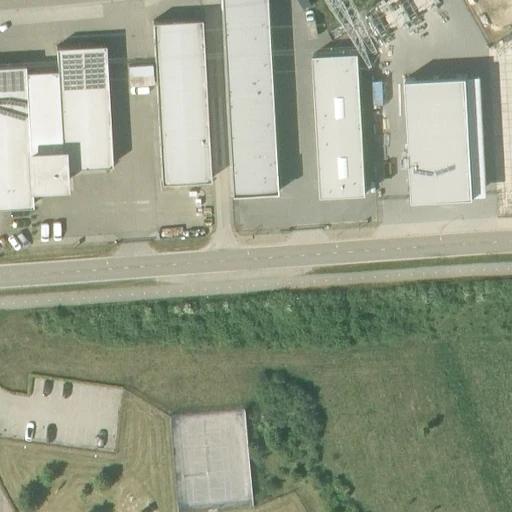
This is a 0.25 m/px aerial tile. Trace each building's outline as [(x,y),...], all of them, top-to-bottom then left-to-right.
[(220,0),(231,194),(281,191),(270,0),(220,0)] [(152,22),(161,183),(210,180),(202,19),(152,22)] [(112,165),(105,44),(56,47),(61,151),(30,152),(25,64),(0,65),(0,207),(32,206),(31,186),(64,184),(63,168),(112,165)] [(314,51),(322,193),(367,190),(359,49),(314,51)] [(407,79),(413,200),(474,197),(468,76),(407,79)]
